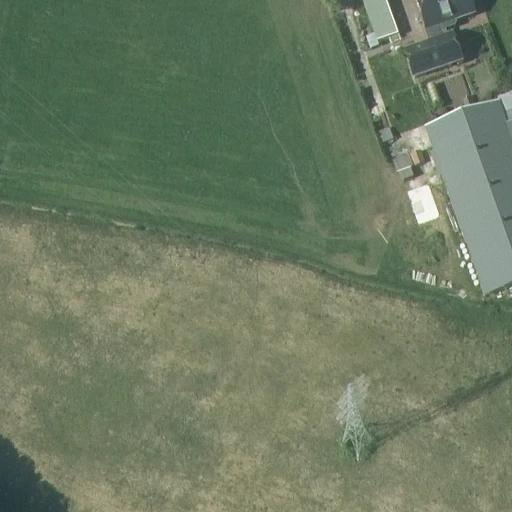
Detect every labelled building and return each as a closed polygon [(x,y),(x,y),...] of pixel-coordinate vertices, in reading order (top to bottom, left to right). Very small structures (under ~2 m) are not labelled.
[(353,0),(363,42),(385,37),(376,0),(353,0)] [(452,67),(442,39),(439,29),(441,28),(442,31),(445,33),(455,29),(456,26),(455,23),(474,17),(470,6),(473,5),(474,2),(473,0),(415,0),(427,32),(425,32),(430,45),(405,54),(414,81),(452,67)] [(511,126),(506,129),(498,104),(423,130),(482,300),(511,289),(511,126)] [(421,152),(409,157),(413,169),(425,164),(421,152)] [(408,157),(392,163),(396,175),(412,169),(408,157)]
